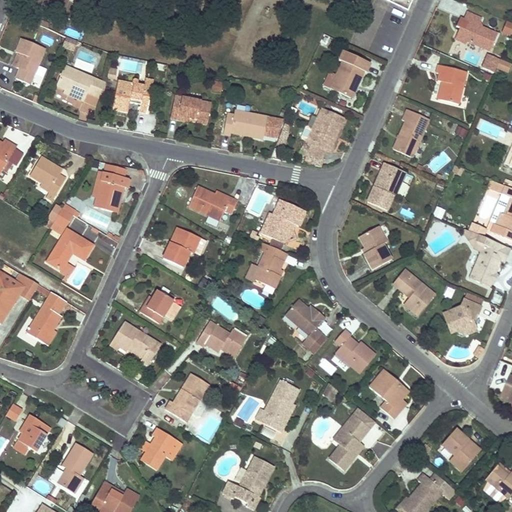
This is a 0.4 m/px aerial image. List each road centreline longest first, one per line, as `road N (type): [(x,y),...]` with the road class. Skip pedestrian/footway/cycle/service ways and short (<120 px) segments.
road 1 (residential): [(342,188),(325,242),(338,286),(457,389)]
road 2 (residential): [(167,151),(79,354)]
road 3 (residential): [(426,0),(342,188)]
road 4 (residential): [(167,151),(342,188)]
road 5 (residential): [(59,388),(123,422),(141,399),(79,354)]
road 6 (residential): [(0,100),(66,129),(167,151)]
road 7 (residential): [(457,389),(350,503)]
